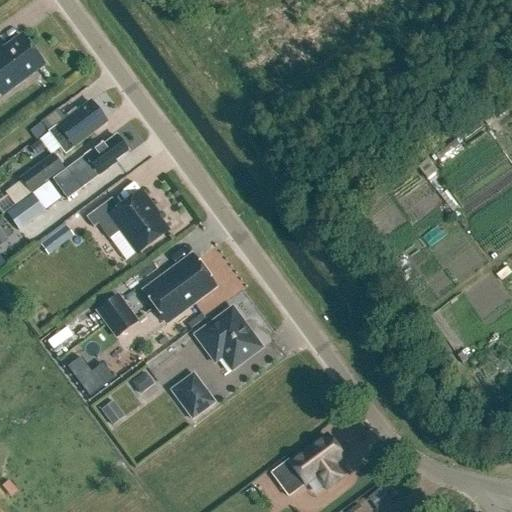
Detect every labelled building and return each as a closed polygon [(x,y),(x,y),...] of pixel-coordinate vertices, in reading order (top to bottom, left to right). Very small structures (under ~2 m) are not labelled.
[(0,94),(2,96),(43,66),(21,37),(0,52),(0,94)] [(90,102),(49,133),(65,155),(106,124),(90,102)] [(490,133),(436,166),(455,197),(470,188),(471,189),(491,176),(487,170),(506,158),(490,133)] [(103,171),(128,152),(116,137),(103,147),(102,145),(71,168),(53,181),(67,200),(98,177),(105,173),(103,171)] [(34,156),(44,149),(38,141),(37,143),(29,148),(34,156)] [(30,193),(62,169),(52,156),(20,180),(30,193)] [(47,182),(32,193),(44,209),(59,198),(47,182)] [(86,218),(93,228),(111,215),(138,253),(166,233),(150,210),(153,207),(142,192),(119,209),(112,199),(86,218)] [(6,215),(18,231),(44,213),(32,196),(6,215)] [(65,227),(39,246),(47,257),(73,237),(65,227)] [(167,324),(215,289),(191,256),(143,292),(167,324)] [(138,323),(117,295),(94,312),(115,340),(138,323)] [(231,371),(262,349),(232,309),(195,336),(215,363),(222,358),(231,371)] [(102,391),(104,371),(82,368),(79,387),(102,391)] [(140,397),(154,386),(145,373),(130,384),(140,397)] [(215,404),(193,375),(171,391),(192,420),(215,404)] [(111,427),(124,418),(113,403),(100,412),(111,427)] [(342,457),(327,436),(289,464),(287,462),(269,475),(287,498),(316,477),(325,490),(342,478),(332,465),(342,457)] [(398,495),(388,483),(375,493),(385,505),(398,495)]
